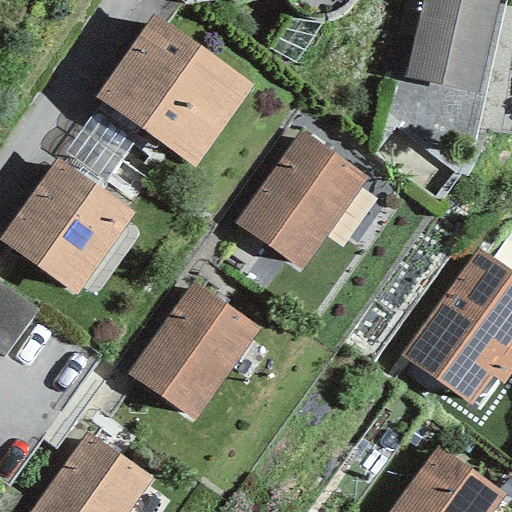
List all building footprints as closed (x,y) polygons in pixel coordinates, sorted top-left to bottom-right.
[(494,0),(422,0),(406,76),(475,91),(494,0)] [(252,85),(152,15),(96,98),(101,102),(142,131),(194,168),(252,85)] [(61,162),(101,190),(142,131),(101,102),(61,162)] [(301,131),(233,224),(300,271),(367,179),(301,131)] [(61,162),(56,158),(0,237),(0,242),(75,295),(133,213),(101,190),(61,162)] [(511,273),(477,249),(400,357),(470,406),(491,377),(502,385),(511,371),(511,273)] [(193,282),(127,375),(192,421),(258,329),(193,282)] [(0,353),(5,357),(38,312),(0,284),(0,353)] [(85,434),(29,511),(128,511),(153,478),(85,434)] [(491,511),(504,495),(437,446),(388,511),(491,511)]
